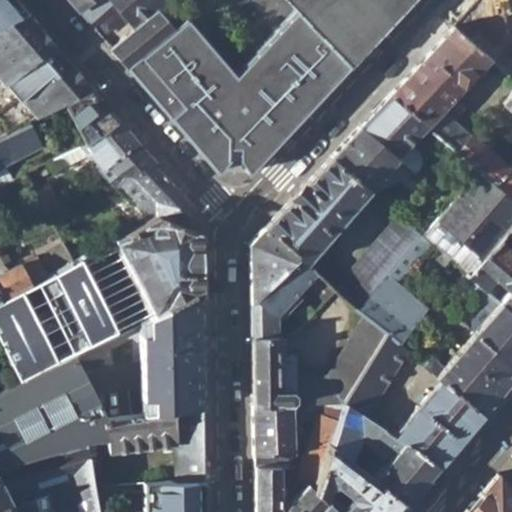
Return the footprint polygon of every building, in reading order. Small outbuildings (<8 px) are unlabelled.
[(0,0),(0,25),(28,12),(17,0),(0,0)] [(68,0),(88,22),(112,1),(134,26),(110,47),(126,65),(172,27),(158,11),(166,3),(163,0),(68,0)] [(293,0),(298,5),(352,61),(382,28),(409,0),(293,0)] [(511,0),(478,0),(453,27),(490,59),(511,77),(511,0)] [(298,5),(295,8),(348,64),(352,61),(298,5)] [(295,8),(286,16),(341,72),(348,64),(295,8)] [(0,82),(3,87),(5,85),(33,120),(66,103),(93,88),(28,12),(0,25),(0,82)] [(172,27),(126,65),(217,170),(227,156),(236,156),(246,171),(293,123),(341,72),(286,16),(233,66),(185,16),(172,27)] [(453,27),(390,93),(428,126),(479,170),(494,183),(509,167),(489,150),(493,144),(481,133),(476,138),(453,118),(464,106),(454,98),(472,78),(479,72),(490,59),(453,27)] [(479,72),(472,78),(479,84),(485,78),(479,72)] [(117,117),(93,88),(66,103),(86,143),(117,117)] [(390,93),(360,125),(398,157),(428,126),(390,93)] [(137,140),(117,117),(86,143),(80,146),(87,157),(90,155),(97,166),(100,166),(101,167),(102,169),(137,140)] [(0,168),(5,166),(40,147),(28,123),(0,137),(0,168)] [(360,125),(330,156),(368,188),(398,157),(360,125)] [(155,161),(137,140),(102,169),(101,167),(100,166),(97,166),(104,177),(103,178),(114,190),(119,186),(121,184),(126,175),(130,176),(152,162),(153,162),(155,161)] [(227,156),(217,170),(246,171),(236,156),(227,156)] [(330,156),(264,227),(296,255),(305,262),(368,188),(330,156)] [(26,174),(47,214),(61,205),(47,183),(51,174),(48,169),(51,166),(49,162),(26,174)] [(198,212),(153,162),(152,162),(130,176),(126,175),(121,184),(119,186),(143,212),(140,214),(145,223),(156,217),(199,233),(198,212)] [(0,168),(0,187),(13,181),(5,166),(0,168)] [(511,169),(509,167),(494,183),(511,198),(511,169)] [(364,313),(385,332),(397,342),(427,307),(397,281),(431,242),(469,275),(485,257),(500,240),(511,225),(511,198),(494,183),(479,170),(423,234),(358,308),(364,313)] [(334,287),(358,308),(423,234),(398,213),(334,287)] [(145,223),(140,214),(114,228),(118,237),(145,223)] [(200,289),(199,233),(156,217),(145,223),(118,237),(114,239),(154,313),(200,289)] [(54,272),(73,261),(53,224),(34,235),(54,272)] [(249,243),(250,301),(296,255),(264,227),(249,243)] [(139,321),(154,313),(114,239),(73,261),(54,272),(45,277),(1,301),(0,301),(0,347),(18,383),(75,353),(139,321)] [(511,280),(511,250),(500,240),(485,257),(511,280)] [(250,301),(251,336),(277,336),(275,319),(272,316),(294,292),(313,269),(305,262),(296,255),(250,301)] [(0,274),(0,299),(1,301),(45,277),(34,256),(0,274)] [(511,313),(511,280),(485,257),(469,275),(477,282),(487,290),(492,296),(496,291),(490,286),(495,279),(508,290),(499,302),(511,313)] [(313,269),(294,292),(305,301),(315,310),(334,287),(313,269)] [(475,330),(444,366),(431,355),(423,365),(440,379),(482,415),(511,379),(511,313),(499,302),(492,296),(487,290),(477,282),(470,292),(483,304),(470,321),(471,327),(475,330)] [(201,409),(200,289),(154,313),(139,321),(137,417),(201,409)] [(305,301),(295,313),(304,322),(315,310),(305,301)] [(251,336),(252,404),(292,403),(304,403),(344,403),(345,401),(385,332),(364,313),(327,374),(294,375),(293,356),(277,336),(251,336)] [(385,332),(345,401),(367,416),(407,350),(397,342),(385,332)] [(0,475),(83,443),(94,441),(104,439),(106,439),(103,421),(75,353),(18,383),(0,392),(0,475)] [(438,466),(482,415),(440,379),(393,434),(438,466)] [(406,503),(438,466),(393,434),(382,426),(367,416),(345,401),(344,403),(329,443),(350,459),(362,435),(367,438),(365,445),(385,460),(371,476),(406,503)] [(252,404),(252,465),(285,464),(285,453),(293,453),(293,417),(304,417),(305,414),(313,415),(317,409),(324,409),(322,414),(320,412),(297,475),(313,489),(329,443),(344,403),(304,403),(292,403),(252,404)] [(106,439),(104,439),(106,452),(173,443),(174,480),(202,479),(201,409),(137,417),(103,421),(106,439)] [(91,488),(102,487),(94,441),(83,443),(91,488)] [(94,511),(91,488),(83,443),(0,475),(0,487),(12,511),(94,511)] [(397,511),(406,503),(371,476),(350,459),(329,443),(313,489),(324,498),(329,484),(334,481),(353,495),(353,501),(347,508),(344,505),(339,511),(397,511)] [(297,475),(286,465),(285,464),(252,465),(253,511),(254,511),(318,511),(329,502),(324,498),(313,489),(297,475)] [(511,511),(511,488),(509,484),(506,486),(503,480),(505,479),(498,470),(462,511),(511,511)] [(202,511),(202,479),(174,480),(159,481),(142,482),(142,511),(138,511),(202,511)] [(0,511),(12,511),(0,487),(0,511)] [(339,511),(329,502),(318,511),(339,511)]
